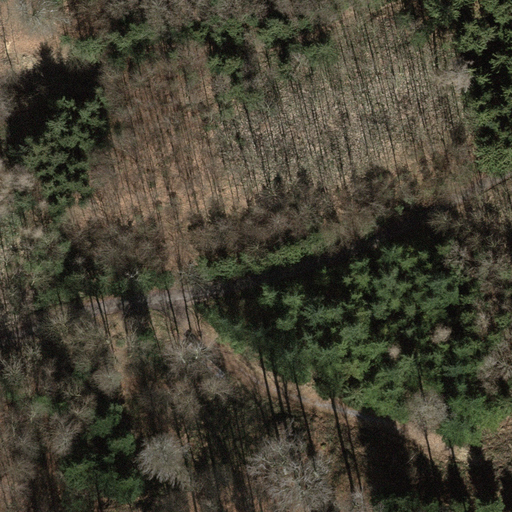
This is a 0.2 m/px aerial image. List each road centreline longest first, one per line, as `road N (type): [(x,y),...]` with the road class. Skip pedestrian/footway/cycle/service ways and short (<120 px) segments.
road 1 (track): [(0,340),(348,253),(511,171)]
road 2 (track): [(141,302),(228,370),(461,454)]
